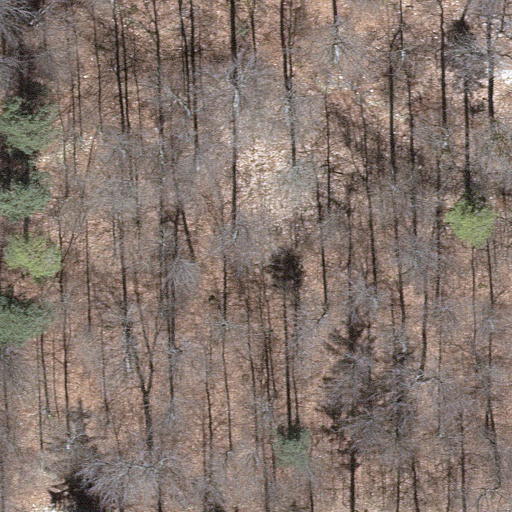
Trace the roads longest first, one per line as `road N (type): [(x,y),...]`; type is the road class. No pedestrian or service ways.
road 1 (track): [(511,177),(425,167),(256,67),(168,73),(49,131),(0,144)]
road 2 (track): [(168,73),(63,0)]
